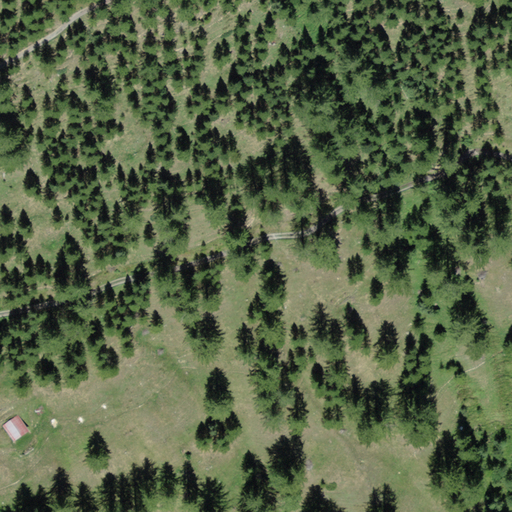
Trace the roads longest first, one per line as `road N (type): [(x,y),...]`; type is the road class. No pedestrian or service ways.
road 1 (track): [(511,158),(474,151),(309,229),(0,315)]
road 2 (track): [(0,65),(109,0)]
